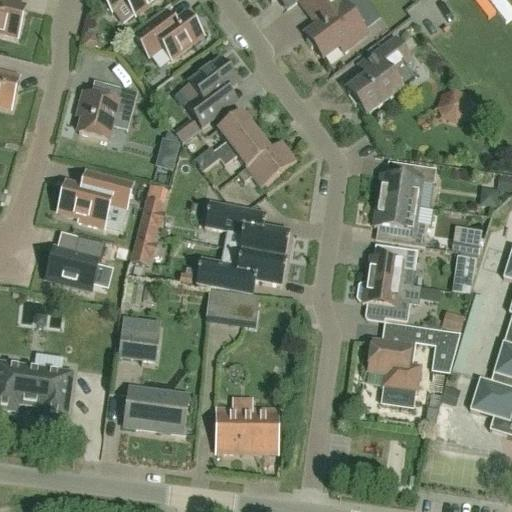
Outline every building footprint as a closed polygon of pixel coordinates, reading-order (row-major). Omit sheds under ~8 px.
[(0,0),(0,37),(14,41),(23,10),(2,5),(3,0),(0,0)] [(101,0),(111,14),(123,5),(134,20),(162,0),(101,0)] [(265,0),(271,6),(276,2),(286,16),(305,2),(304,0),(303,0),(265,0)] [(311,0),(305,5),(299,9),(315,31),(304,39),(308,44),(306,45),(311,52),(313,51),(321,62),(337,49),(342,56),(367,38),(366,37),(379,27),(358,0),(356,0),(345,9),(342,11),(333,0),(311,0)] [(185,19),(174,27),(165,14),(152,23),(154,25),(132,41),(147,62),(160,52),(170,65),(202,41),(185,19)] [(395,44),(371,61),(358,71),(366,82),(347,96),(350,99),(347,101),(355,111),(358,109),(366,120),(411,88),(400,74),(411,66),(395,44)] [(239,107),(229,94),(237,88),(233,83),(234,78),(229,72),(225,71),(220,65),(189,89),(199,101),(187,111),(202,130),(222,114),(225,117),(239,107)] [(0,110),(10,113),(18,83),(0,77),(0,110)] [(84,97),(80,113),(77,123),(81,124),(78,137),(107,144),(110,132),(114,116),(130,120),(136,98),(111,91),(108,104),(90,99),(84,97)] [(216,135),(222,142),(225,147),(214,156),(210,152),(194,164),(203,176),(218,164),(255,136),(240,116),(216,135)] [(270,155),(269,154),(255,136),(218,164),(223,171),(236,161),(245,173),(270,155)] [(158,141),(149,168),(166,174),(175,147),(158,141)] [(270,155),(245,173),(238,179),(244,187),(251,181),(260,194),(296,167),(280,146),(269,154),(270,155)] [(376,205),(416,211),(420,186),(433,188),(435,174),(408,170),(406,184),(380,180),(376,205)] [(86,177),(82,192),(66,187),(58,218),(79,223),(78,226),(103,233),(104,229),(109,211),(124,215),(125,215),(132,189),(108,183),(86,177)] [(156,240),(158,232),(160,233),(164,217),(162,217),(164,208),(146,204),(138,235),(156,240)] [(414,229),(416,211),(376,205),(372,231),(398,235),(396,248),(423,252),(426,231),(414,229)] [(289,237),(262,232),(265,218),(209,207),(204,231),(241,238),(238,256),(240,256),(240,255),(284,264),(284,263),(289,237)] [(454,229),(444,294),(467,298),(477,233),(454,229)] [(150,271),(152,264),(153,264),(157,249),(154,248),(156,240),(138,235),(130,266),(150,271)] [(54,253),(46,284),(90,296),(98,266),(100,266),(104,250),(78,243),(73,258),(54,253)] [(511,284),(511,307),(509,317),(511,317),(511,345),(511,349),(503,347),(491,387),(480,384),(470,416),(479,419),(479,418),(494,423),(490,436),(492,436),(493,433),(511,439),(511,252),(503,282),(511,284)] [(365,285),(411,291),(416,256),(394,253),(392,265),(368,262),(365,285)] [(240,256),(237,271),(200,264),(195,288),(252,299),(254,286),(281,291),(286,263),(284,263),(284,264),(240,255),(240,256)] [(411,292),(411,291),(365,285),(364,288),(361,287),(358,289),(356,303),(358,306),(362,306),(361,308),(386,312),(384,324),(406,328),(408,310),(418,311),(421,293),(411,292)] [(239,299),(236,327),(256,330),(259,302),(239,299)] [(440,333),(460,338),(464,322),(445,316),(440,333)] [(504,322),(502,343),(510,343),(511,322),(504,322)] [(117,363),(155,368),(161,328),(122,323),(117,363)] [(455,355),(459,339),(407,332),(404,348),(436,352),(443,354),(455,355)] [(406,370),(409,352),(372,347),(368,376),(384,378),(382,391),(384,392),(381,409),(412,413),(415,396),(416,396),(420,372),(406,370)] [(72,378),(0,367),(0,413),(16,416),(17,408),(41,411),(40,419),(66,423),(72,378)] [(146,399),(128,396),(123,433),(181,441),(186,400),(147,395),(146,399)] [(216,415),(216,458),(242,459),(242,447),(265,447),(265,459),(279,459),(279,416),(252,416),(252,403),(231,403),(231,415),(216,415)]
